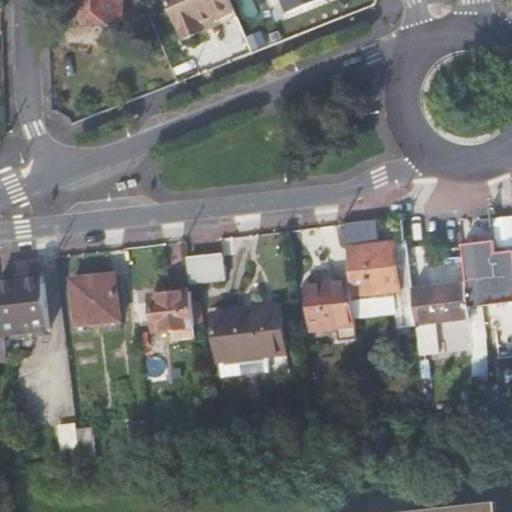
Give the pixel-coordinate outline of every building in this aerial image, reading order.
[(71,0),(73,23),(127,20),(126,0),(71,0)] [(167,0),(186,40),(206,31),(202,21),(215,15),(221,17),(231,12),(233,7),(230,0),(167,0)] [(283,0),(288,13),(319,0),(283,0)] [(202,21),(206,31),(220,25),(215,15),(202,21)] [(380,243),(377,216),(364,218),(344,220),(347,247),(380,243)] [(466,222),(466,239),(496,239),(496,221),(466,222)] [(511,300),(511,249),(497,252),(495,240),(485,241),(463,243),(464,255),(467,279),(470,305),(511,300)] [(401,289),(395,244),(395,241),(380,243),(347,247),(350,270),(353,295),(401,289)] [(405,324),(416,323),(412,286),(407,242),(395,244),(401,289),(405,324)] [(187,259),(190,282),(227,276),(225,255),(187,259)] [(353,295),(350,270),(304,275),(310,319),(340,315),(342,329),(357,327),(353,295)] [(71,277),(76,325),(100,321),(102,333),(122,331),(122,319),(117,273),(71,277)] [(0,291),(1,301),(4,333),(51,328),(44,274),(0,278),(0,291)] [(467,279),(412,286),(416,323),(417,325),(470,318),(470,305),(467,279)] [(196,336),(191,289),(150,295),(155,330),(174,328),(176,339),(196,336)] [(275,371),(274,369),(272,353),(287,351),(281,304),(214,312),(221,360),(222,360),(224,377),(275,371)] [(149,449),(146,420),(130,422),(133,442),(134,451),(149,449)] [(77,429),(76,423),(59,425),(63,459),(80,457),(77,429)] [(134,451),(133,442),(96,447),(93,426),(77,429),(80,457),(134,451)] [(496,511),(495,501),(402,511),(496,511)]
